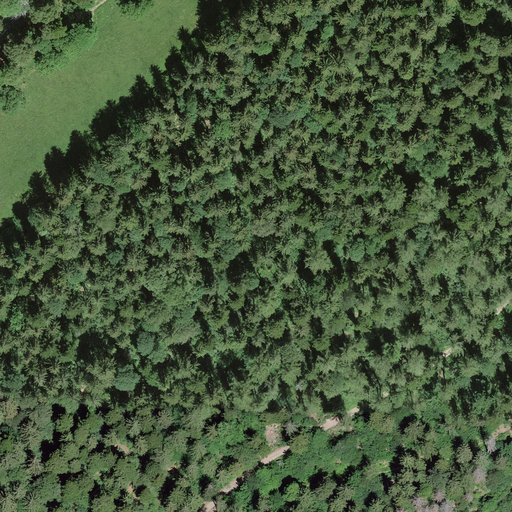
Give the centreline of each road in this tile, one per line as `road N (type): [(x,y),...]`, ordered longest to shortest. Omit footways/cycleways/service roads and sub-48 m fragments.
road 1 (track): [(202,511),(296,442),(429,368),(511,294)]
road 2 (track): [(237,511),(304,483),(511,440)]
road 3 (track): [(102,0),(0,81)]
